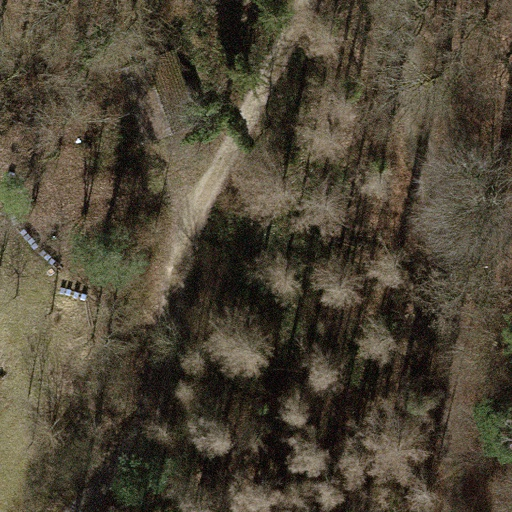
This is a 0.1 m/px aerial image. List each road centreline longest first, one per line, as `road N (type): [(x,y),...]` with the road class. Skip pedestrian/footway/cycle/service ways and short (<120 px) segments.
road 1 (track): [(87,511),(147,433),(177,255),(251,94),(311,0)]
road 2 (track): [(382,0),(448,294),(445,511)]
